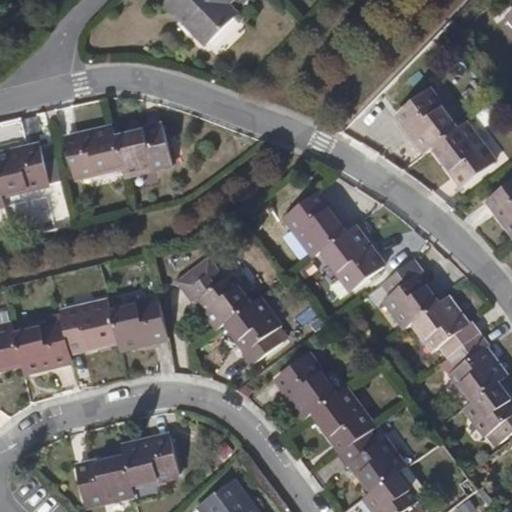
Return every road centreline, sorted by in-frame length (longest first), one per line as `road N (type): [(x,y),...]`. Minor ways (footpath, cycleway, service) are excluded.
road 1 (residential): [(10,104),(100,80),(184,89),(357,163),(435,218),(511,299)]
road 2 (residential): [(0,447),(48,425),(171,398),(233,422),(307,511)]
road 3 (residential): [(10,104),(109,0)]
